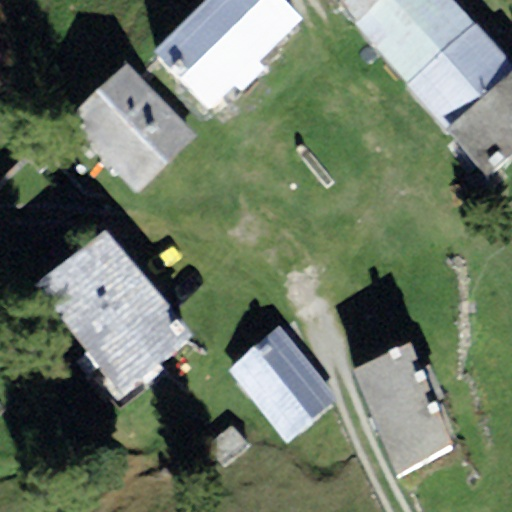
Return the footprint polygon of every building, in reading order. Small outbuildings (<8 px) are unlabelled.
[(287,0),(206,0),(154,51),(208,107),(302,14),(287,0)] [(345,0),(360,20),(381,0),(345,0)] [(356,24),(445,131),(511,71),(511,58),(459,0),(381,0),(360,20),(356,24)] [(125,61),(67,116),(137,190),(196,136),(125,61)] [(488,173),(511,153),(511,71),(445,131),(488,173)] [(123,389),(194,332),(108,225),(37,283),(123,389)] [(278,330),(231,369),(287,436),(334,398),(278,330)] [(412,339),(356,366),(398,471),(455,442),(412,339)] [(230,464),(253,446),(234,424),(212,442),(230,464)]
